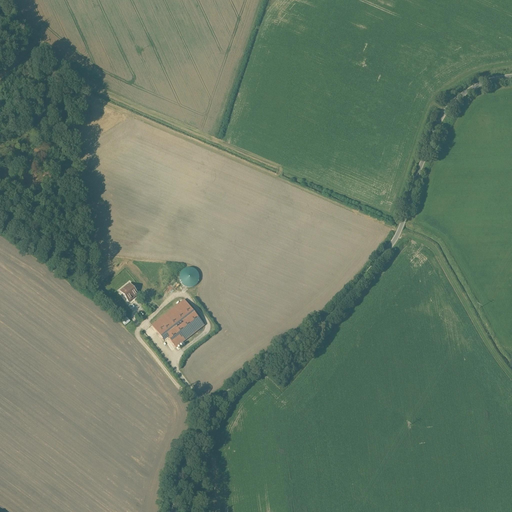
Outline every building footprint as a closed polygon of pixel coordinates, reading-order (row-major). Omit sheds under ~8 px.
[(137,278),(127,265),(114,276),(121,285),(123,283),(126,287),(128,285),(137,278)] [(192,269),(188,269),(185,270),(182,272),(180,275),(180,278),(181,281),(183,284),(186,286),(190,287),(193,286),(196,284),(198,281),(199,277),(198,273),(195,270),(192,269)] [(170,274),(158,284),(165,293),(178,282),(170,274)] [(137,278),(128,285),(136,295),(145,288),(137,278)] [(136,295),(128,285),(126,287),(120,291),(129,302),(136,295)] [(184,300),(152,326),(162,339),(166,336),(176,348),(204,326),(184,300)] [(126,317),(121,322),(125,326),(130,322),(126,317)]
